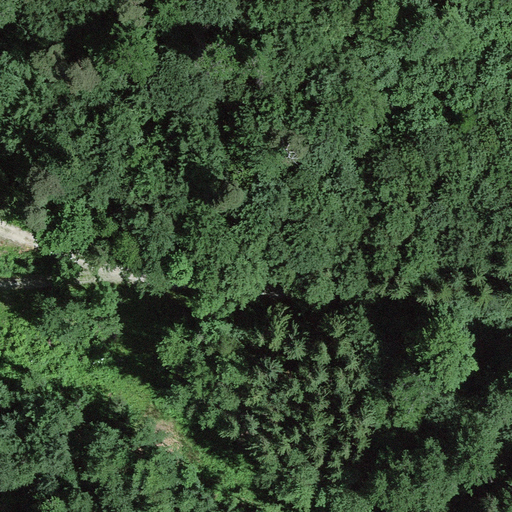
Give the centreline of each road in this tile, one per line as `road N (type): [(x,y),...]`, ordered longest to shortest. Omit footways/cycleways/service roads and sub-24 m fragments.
road 1 (track): [(0,227),(138,273),(357,297),(511,293)]
road 2 (track): [(138,273),(0,275)]
